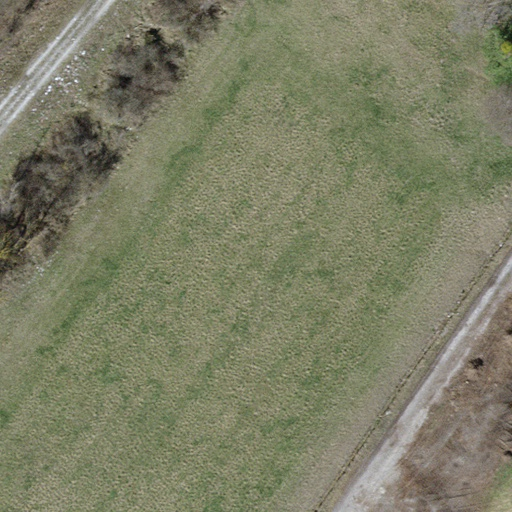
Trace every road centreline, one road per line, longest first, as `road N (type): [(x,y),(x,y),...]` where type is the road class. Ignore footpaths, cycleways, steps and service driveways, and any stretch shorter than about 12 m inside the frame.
road 1 (track): [(391,463),(511,273)]
road 2 (track): [(91,0),(0,111)]
road 3 (track): [(356,511),(391,463),(450,511)]
